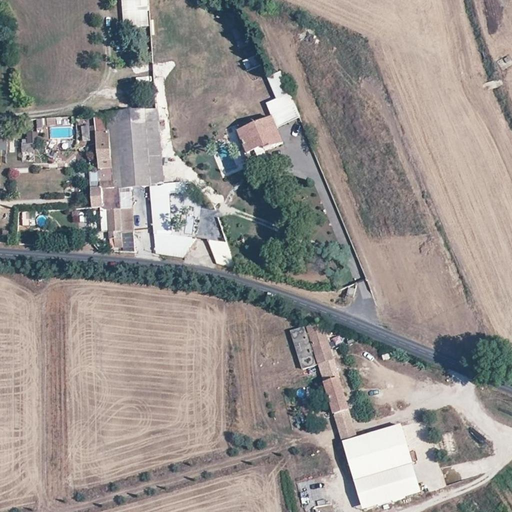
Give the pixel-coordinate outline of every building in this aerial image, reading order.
[(121,0),(123,28),(150,27),(148,0),(121,0)] [(358,215),(371,210),(309,44),(290,51),(342,190),(360,184),(362,189),(354,192),(355,196),(361,193),(363,200),(366,199),(369,206),(356,210),(358,215)] [(326,56),(423,314),(442,307),(345,49),(326,56)] [(255,57),(243,59),(245,70),(257,68),(255,57)] [(297,129),(278,83),(264,89),(283,135),(297,129)] [(163,186),(156,110),(154,110),(143,111),(150,187),(163,186)] [(150,187),(143,111),(108,115),(110,133),(115,190),(118,189),(150,187)] [(239,132),(248,154),(263,148),(265,151),(281,145),(271,119),(239,132)] [(91,140),(90,125),(81,126),(82,141),(91,140)] [(96,134),(101,190),(115,190),(110,133),(96,134)] [(263,148),(248,154),(249,158),(265,151),(263,148)] [(90,174),(91,184),(99,184),(98,174),(90,174)] [(93,210),(98,210),(100,232),(108,232),(109,240),(116,239),(117,249),(124,249),(122,232),(134,231),(132,208),(120,209),(118,189),(115,190),(101,190),(91,191),(93,210)] [(391,304),(408,297),(378,217),(361,223),(369,245),(391,304)] [(349,288),(346,295),(353,298),(356,291),(349,288)] [(321,323),(307,327),(319,365),(323,378),(334,416),(336,423),(344,420),(349,419),(336,374),(332,358),(336,357),(333,349),(329,349),(321,323)] [(313,373),(311,369),(316,367),(304,329),(291,333),(306,375),(313,373)] [(349,419),(344,420),(336,423),(344,451),(358,447),(349,419)] [(440,434),(447,455),(458,452),(452,431),(440,434)] [(414,473),(403,434),(358,447),(344,451),(356,490),(370,485),(378,511),(386,511),(408,506),(400,477),(414,473)] [(426,447),(430,457),(435,456),(432,445),(426,447)] [(313,448),(293,456),(296,464),(316,456),(313,448)] [(423,501),(414,473),(400,477),(408,506),(423,501)] [(378,511),(370,485),(356,490),(362,511),(378,511)]
